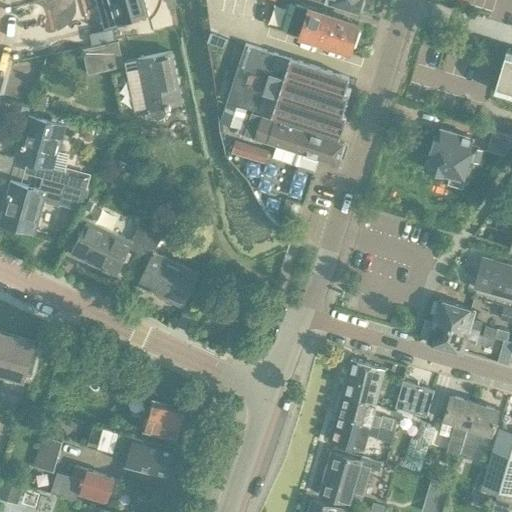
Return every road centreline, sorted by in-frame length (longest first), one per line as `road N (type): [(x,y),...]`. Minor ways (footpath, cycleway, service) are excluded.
road 1 (unclassified): [(406,0),(322,272),(300,317)]
road 2 (residential): [(267,392),(0,268)]
road 3 (residential): [(511,379),(300,317)]
road 4 (residential): [(229,511),(267,392)]
